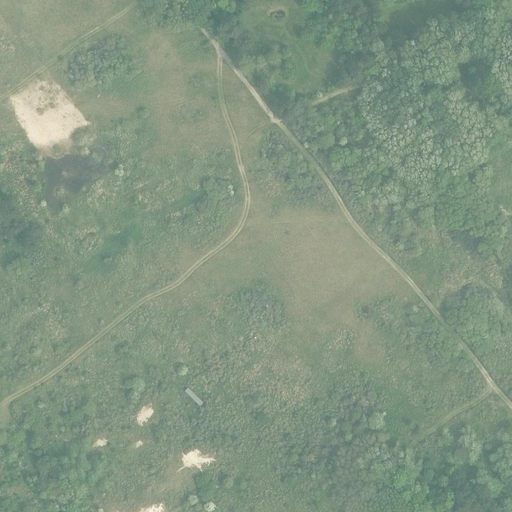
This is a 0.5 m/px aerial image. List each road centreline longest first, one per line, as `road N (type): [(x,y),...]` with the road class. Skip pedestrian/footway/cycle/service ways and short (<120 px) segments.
road 1 (track): [(177,0),(511,408)]
road 2 (track): [(221,52),(218,88),(246,187),(241,225),(182,279),(0,405)]
road 3 (track): [(489,380),(473,405),(411,443),(329,511)]
road 4 (track): [(139,0),(0,98)]
